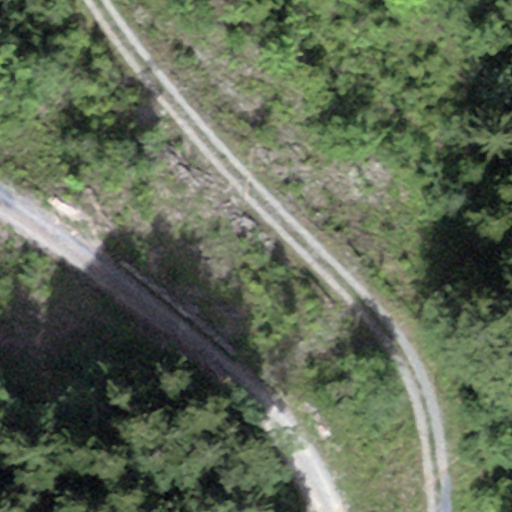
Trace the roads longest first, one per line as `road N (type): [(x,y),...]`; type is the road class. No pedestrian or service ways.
road 1 (track): [(440,511),(423,393),(395,336),(224,158),(95,0)]
road 2 (track): [(325,511),(261,395),(0,204)]
